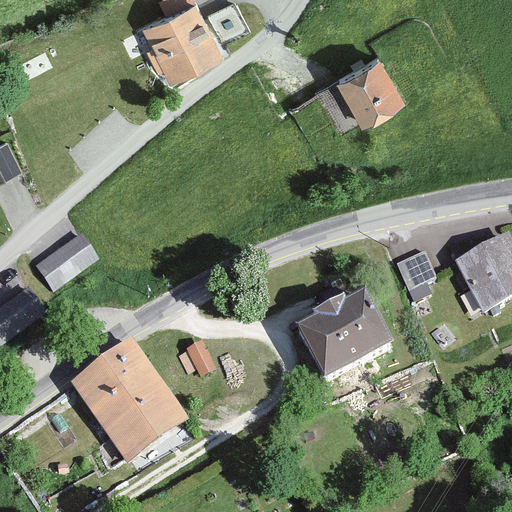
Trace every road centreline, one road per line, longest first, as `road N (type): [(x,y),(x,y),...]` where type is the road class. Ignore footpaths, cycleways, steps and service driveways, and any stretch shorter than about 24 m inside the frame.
road 1 (tertiary): [(511,193),(293,242),(190,295),(0,418)]
road 2 (unclassified): [(0,263),(303,0)]
